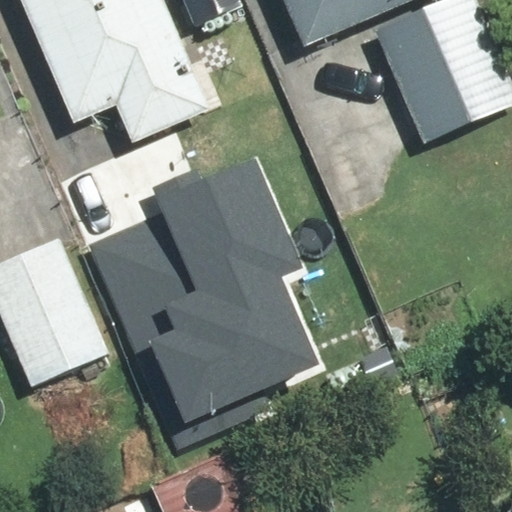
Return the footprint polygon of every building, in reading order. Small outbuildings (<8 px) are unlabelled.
[(15,0),(70,127),(113,108),(126,140),(208,105),(162,0),(15,0)] [(239,0),(193,0),(201,17),(240,1),(239,0)] [(281,0),(303,50),(423,0),(281,0)] [(511,45),(493,0),(437,0),(377,25),(426,145),(511,109),(511,45)] [(161,208),(92,238),(174,424),(322,359),(283,272),(308,261),(262,157),(212,180),(204,163),(151,187),(161,208)] [(57,240),(0,265),(0,317),(32,389),(109,355),(57,240)] [(147,487),(157,511),(255,511),(229,452),(147,487)]
